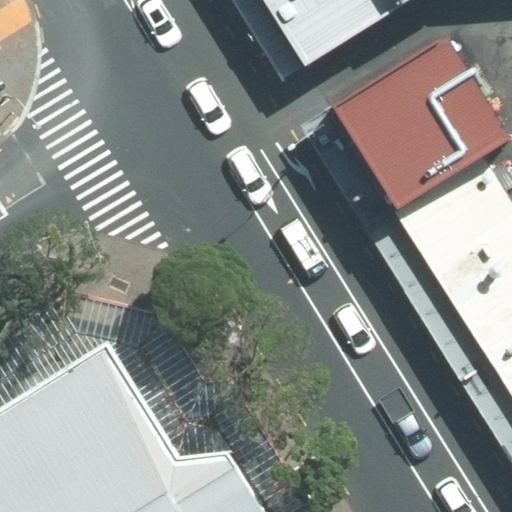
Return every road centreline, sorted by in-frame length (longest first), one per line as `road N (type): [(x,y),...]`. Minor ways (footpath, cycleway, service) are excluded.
road 1 (primary): [(185,100),(443,511)]
road 2 (residential): [(0,212),(185,100)]
